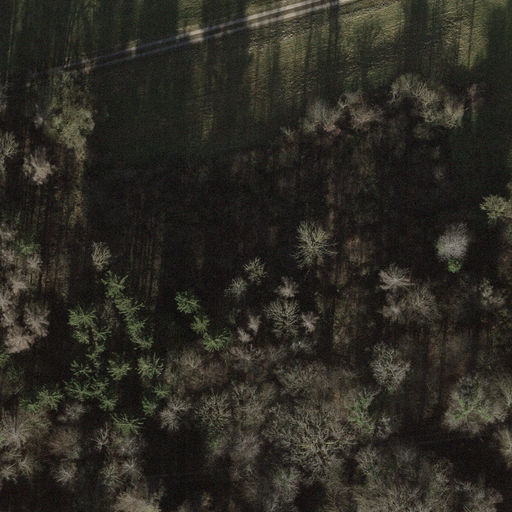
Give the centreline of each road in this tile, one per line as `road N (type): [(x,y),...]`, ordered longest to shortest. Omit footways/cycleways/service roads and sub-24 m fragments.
road 1 (track): [(0,475),(161,478),(511,424)]
road 2 (track): [(336,0),(0,91)]
